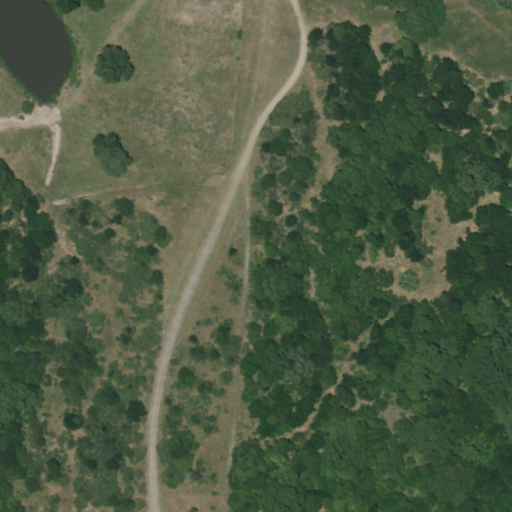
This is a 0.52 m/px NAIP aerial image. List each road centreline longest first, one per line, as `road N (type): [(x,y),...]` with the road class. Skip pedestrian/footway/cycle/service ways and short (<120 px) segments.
road 1 (residential): [(213,511),(211,494),(341,165),(346,102),(276,0)]
road 2 (residential): [(421,494),(401,390),(332,306),(298,286)]
